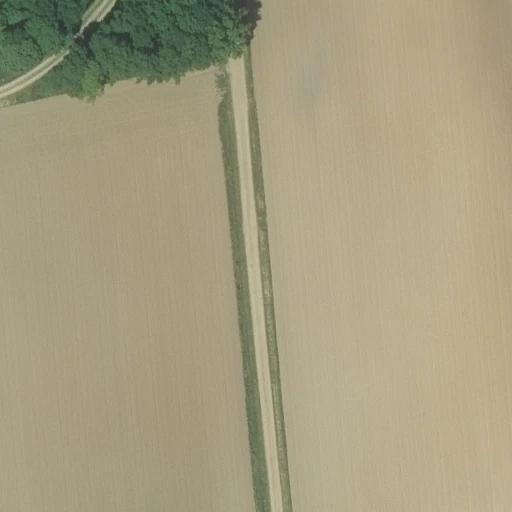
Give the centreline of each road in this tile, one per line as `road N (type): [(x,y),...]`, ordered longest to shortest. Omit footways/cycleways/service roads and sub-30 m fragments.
road 1 (track): [(277,511),(231,0)]
road 2 (track): [(0,98),(55,74),(117,0)]
